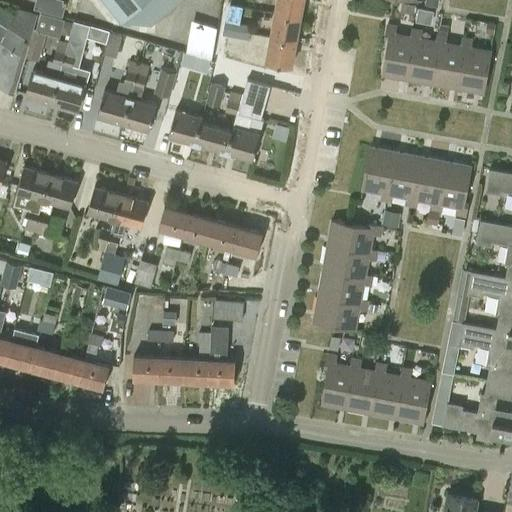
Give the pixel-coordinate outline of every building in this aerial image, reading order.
[(62,16),(66,0),(36,0),(34,9),(62,16)] [(152,21),(176,0),(106,0),(121,18),(152,21)] [(277,0),(276,12),(301,16),(304,0),(277,0)] [(425,0),(425,7),(437,9),(438,0),(425,0)] [(415,7),(402,4),(400,13),(412,15),(415,7)] [(0,84),(14,95),(26,57),(33,31),(36,22),(38,13),(20,8),(14,16),(0,5),(0,84)] [(432,14),(418,11),(415,23),(430,27),(432,14)] [(276,12),(271,36),(296,41),(301,16),(276,12)] [(215,56),(222,24),(195,18),(188,51),(215,56)] [(222,35),(236,37),(238,23),(225,20),(222,35)] [(238,23),(236,37),(249,39),(251,25),(238,23)] [(389,38),(382,75),(404,79),(410,40),(394,37),(396,27),(388,25),(385,37),(389,38)] [(438,34),(447,35),(449,27),(440,26),(438,34)] [(494,27),(487,26),(485,35),(493,35),(494,27)] [(410,40),(404,79),(429,83),(436,44),(420,41),(421,31),(412,29),(410,40)] [(33,31),(26,57),(36,60),(44,34),(33,31)] [(116,56),(122,36),(109,32),(103,52),(116,56)] [(436,44),(429,83),(454,88),(460,48),(446,46),(447,35),(438,34),(437,34),(436,44)] [(296,41),(271,36),(266,61),(284,65),(292,66),(296,41)] [(460,48),(454,88),(483,93),(490,54),(469,50),(471,40),(462,38),(460,48)] [(59,40),(52,63),(62,66),(69,43),(59,40)] [(69,43),(62,66),(72,69),(78,46),(69,43)] [(97,116),(123,123),(140,63),(130,60),(124,81),(124,82),(120,80),(116,92),(104,89),(97,116)] [(32,69),(25,95),(52,103),(59,77),(62,66),(52,63),(47,62),(44,73),(32,69)] [(140,63),(123,123),(150,131),(157,104),(140,99),(144,89),(150,66),(140,63)] [(59,77),(52,103),(78,111),(85,84),(88,73),(72,69),(62,66),(59,77)] [(160,67),(154,91),(169,95),(176,71),(160,67)] [(212,83),(206,103),(220,107),(226,87),(212,83)] [(231,91),(225,111),(236,115),(237,112),(241,95),(231,91)] [(176,109),(168,136),(195,143),(201,121),(200,121),(202,116),(188,112),(177,109),(176,109)] [(232,131),(226,152),(253,159),(260,133),(264,119),(237,112),(236,115),(234,125),(232,131)] [(201,121),(195,143),(226,152),(232,131),(224,128),(218,127),(201,121)] [(394,192),(401,153),(370,147),(363,186),(384,190),(382,200),(391,201),(394,192)] [(416,206),(418,196),(425,157),(401,153),(394,192),(410,195),(407,204),(416,206)] [(441,211),(443,201),(450,162),(425,157),(418,196),(434,199),(432,209),(441,211)] [(466,216),(468,203),(464,203),(471,166),(450,162),(443,201),(459,204),(457,214),(466,216)] [(24,165),(16,192),(43,200),(50,173),(24,165)] [(511,172),(490,169),(485,192),(502,195),(502,191),(511,192),(511,172)] [(43,200),(41,210),(50,213),(53,202),(71,207),(78,181),(50,173),(43,200)] [(87,212),(114,220),(122,193),(95,185),(87,212)] [(114,220),(110,233),(105,252),(98,279),(118,284),(126,257),(115,253),(120,235),(124,235),(127,223),(142,227),(149,201),(122,193),(114,220)] [(165,205),(158,228),(182,234),(188,211),(165,205)] [(31,207),(24,230),(33,233),(40,210),(31,207)] [(40,210),(33,233),(44,235),(50,213),(41,210),(40,210)] [(182,234),(206,241),(213,218),(188,211),(182,234)] [(206,241),(230,247),(236,225),(213,218),(206,241)] [(504,264),(508,265),(506,277),(511,278),(511,225),(480,220),(476,243),(492,246),(493,243),(508,245),(504,264)] [(368,249),(370,233),(381,235),(382,226),(370,223),(369,227),(332,221),(328,242),(368,249)] [(264,233),(236,225),(230,247),(257,255),(264,233)] [(95,250),(105,252),(110,233),(109,233),(110,230),(101,228),(95,250)] [(16,254),(27,257),(30,245),(19,242),(16,254)] [(328,242),(324,267),(363,274),(366,258),(376,260),(378,251),(368,249),(328,242)] [(176,260),(175,260),(178,249),(167,246),(162,263),(174,266),(176,260)] [(175,260),(176,260),(188,263),(191,253),(178,249),(175,260)] [(150,287),(158,264),(141,259),(134,283),(150,287)] [(16,288),(23,265),(6,260),(0,284),(16,288)] [(212,270),(223,273),(226,263),(215,260),(212,270)] [(245,292),(245,291),(250,278),(245,277),(248,269),(226,263),(223,273),(225,274),(221,285),(245,292)] [(39,268),(30,266),(27,278),(36,280),(39,268)] [(324,267),(320,291),(359,298),(362,282),(372,285),(373,276),(363,274),(324,267)] [(498,316),(496,329),(511,331),(511,278),(506,277),(471,271),(467,295),(483,297),(484,294),(498,296),(495,315),(498,316)] [(129,287),(106,284),(100,299),(124,306),(129,287)] [(354,329),(357,307),(368,309),(369,301),(359,298),(320,291),(314,322),(354,329)] [(242,321),(244,301),(215,299),(212,317),(242,321)] [(177,307),(165,306),(164,320),(177,321),(177,307)] [(0,309),(0,360),(5,362),(11,339),(0,335),(0,334),(6,311),(0,309)] [(43,320),(41,319),(39,330),(52,334),(57,317),(44,313),(43,320)] [(511,331),(496,329),(462,322),(457,346),(474,349),(474,345),(489,347),(486,366),(489,367),(487,380),(511,384),(511,331)] [(211,324),(210,332),(208,382),(235,384),(236,360),(226,359),(228,325),(211,324)] [(11,339),(5,362),(29,368),(36,345),(38,335),(14,328),(11,339)] [(147,339),(160,339),(160,329),(148,328),(147,339)] [(88,342),(91,332),(79,329),(76,339),(88,342)] [(173,329),(160,329),(160,339),(172,340),(173,329)] [(103,335),(91,332),(88,342),(100,346),(103,335)] [(210,332),(198,332),(198,343),(199,343),(199,358),(183,357),(182,381),(208,382),(210,332)] [(36,345),(29,368),(53,375),(59,351),(36,345)] [(59,351),(53,375),(78,381),(83,358),(59,351)] [(322,404),(343,407),(350,369),(334,365),(336,355),(327,353),(325,366),(328,367),(322,404)] [(133,379),(158,380),(160,356),(134,355),(133,379)] [(158,380),(182,381),(183,357),(160,356),(158,380)] [(83,358),(78,381),(104,388),(110,365),(83,358)] [(376,373),(359,370),(361,359),(352,358),(350,369),(343,407),(369,412),(376,373)] [(369,412),(393,416),(400,377),(384,374),(386,364),(377,363),(376,373),(369,412)] [(409,379),(411,368),(402,367),(400,377),(393,416),(423,421),(430,382),(409,379)] [(511,384),(487,380),(484,394),(481,393),(478,412),(462,409),(463,405),(447,402),(443,425),(479,432),(478,437),(491,439),(492,435),(511,438),(511,384)] [(476,511),(475,511),(478,501),(447,495),(444,511),(476,511)]
